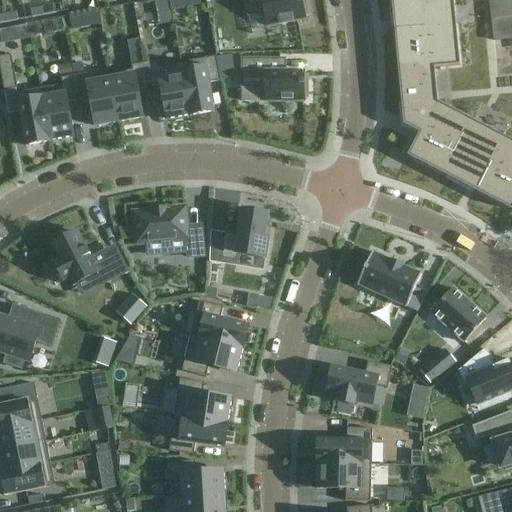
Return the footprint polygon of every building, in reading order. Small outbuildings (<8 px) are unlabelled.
[(244,0),(247,16),(264,13),(266,26),(279,23),(279,25),(292,23),(292,21),(304,19),(304,16),(308,15),(304,0),(302,0),(301,0),(300,0),(244,0)] [(452,0),(391,0),(403,125),(419,133),(407,156),(511,210),(511,141),(437,102),(433,68),(459,66),(452,0)] [(511,0),(496,0),(489,1),(493,41),(511,38),(511,0)] [(55,13),(54,5),(42,7),(43,15),(55,13)] [(43,15),(42,7),(30,10),(31,17),(43,15)] [(17,20),(16,12),(4,14),(6,22),(17,20)] [(16,89),(10,55),(0,56),(0,73),(3,91),(16,89)] [(215,56),(180,63),(190,116),(213,111),(208,83),(220,81),(215,56)] [(283,59),(241,59),(240,88),(265,88),(265,101),(303,101),(303,98),(307,98),(307,82),(303,82),(303,72),(283,72),(283,59)] [(190,116),(180,63),(158,67),(157,60),(144,63),(148,87),(160,85),(166,120),(190,116)] [(136,89),(148,87),(144,63),(130,65),(131,70),(109,74),(118,122),(142,118),(136,89)] [(118,122),(109,74),(87,78),(86,73),(73,76),(78,100),(89,98),(95,126),(118,122)] [(66,102),(78,100),(73,76),(60,78),(61,84),(39,88),(49,141),(72,137),(66,102)] [(49,141),(39,88),(16,93),(25,146),(49,141)] [(187,227),(185,207),(166,209),(165,207),(151,208),(152,210),(132,212),(135,244),(147,243),(148,255),(185,251),(187,251),(188,257),(203,256),(200,226),(187,227)] [(236,254),(264,258),(267,237),(263,237),(266,214),(242,210),(239,226),(238,234),(224,232),(220,258),(235,260),(236,254)] [(76,232),(51,245),(58,258),(53,261),(64,282),(69,279),(72,285),(96,273),(101,284),(116,277),(103,252),(90,259),(76,232)] [(372,252),(357,285),(406,307),(421,274),(372,252)] [(468,302),(452,288),(430,313),(463,343),(485,318),(468,302)] [(130,294),(114,313),(129,325),(145,307),(130,294)] [(198,301),(190,336),(242,349),(248,325),(220,319),(222,307),(198,301)] [(60,320),(18,307),(14,318),(10,316),(9,319),(0,315),(0,352),(6,354),(3,363),(20,369),(23,360),(29,362),(36,341),(51,346),(60,320)] [(236,373),(242,349),(190,336),(181,372),(205,378),(208,366),(236,373)] [(115,343),(99,339),(91,365),(107,370),(115,343)] [(410,353),(399,348),(393,361),(403,367),(410,353)] [(467,381),(474,397),(477,404),(484,401),(487,407),(511,397),(509,391),(511,389),(511,360),(508,362),(508,361),(493,367),(491,360),(492,359),(484,349),(458,371),(463,383),(467,381)] [(430,383),(455,362),(444,350),(420,371),(430,383)] [(327,370),(323,388),(327,388),(325,396),(337,398),(336,401),(354,405),(354,402),(371,406),(375,386),(387,389),(391,367),(367,361),(364,374),(332,367),(331,371),(327,370)] [(179,379),(173,415),(227,423),(230,399),(202,394),(203,383),(179,379)] [(36,398),(33,383),(0,389),(0,429),(41,421),(36,398)] [(112,428),(109,408),(97,410),(101,430),(107,429),(112,428)] [(511,410),(472,426),(476,440),(490,435),(500,467),(504,466),(505,470),(511,467),(511,410)] [(223,447),(227,423),(173,415),(168,451),(193,455),(195,443),(223,447)] [(0,451),(45,442),(41,421),(0,429),(0,451)] [(317,440),(316,463),(370,465),(371,429),(346,428),(346,440),(337,440),(317,440)] [(0,473),(50,463),(45,442),(0,451),(0,473)] [(109,451),(107,443),(96,446),(97,454),(109,451)] [(131,445),(117,443),(116,452),(130,454),(131,445)] [(107,452),(94,455),(101,491),(114,488),(107,452)] [(223,471),(194,472),(193,461),(168,462),(169,474),(180,474),(181,496),(224,493),(223,471)] [(54,486),(50,463),(0,473),(0,474),(0,475),(4,496),(54,486)] [(369,502),(370,465),(316,463),(316,488),(345,489),(344,501),(369,502)] [(508,511),(511,511),(511,488),(477,497),(480,511),(508,511)] [(225,511),(224,493),(181,496),(181,511),(225,511)] [(40,495),(26,497),(27,505),(41,503),(40,495)] [(134,511),(133,499),(125,500),(126,511),(134,511)]
